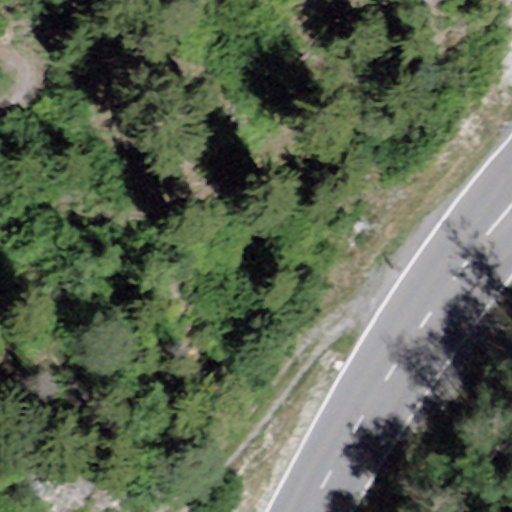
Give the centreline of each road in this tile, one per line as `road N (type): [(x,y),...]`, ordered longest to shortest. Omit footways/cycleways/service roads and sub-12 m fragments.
road 1 (track): [(157,511),(318,346),(357,318),(447,281)]
road 2 (secondary): [(511,205),(447,281),(307,511)]
